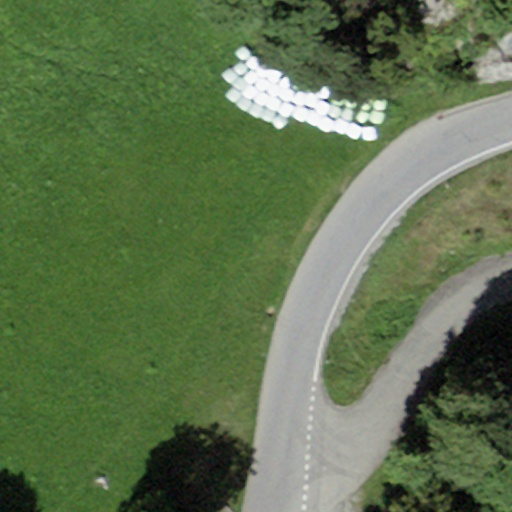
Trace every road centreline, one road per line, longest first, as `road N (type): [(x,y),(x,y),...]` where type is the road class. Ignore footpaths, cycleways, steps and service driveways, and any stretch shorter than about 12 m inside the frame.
road 1 (residential): [(274,511),(300,336),(327,259),(372,198),(416,158),(511,120)]
road 2 (track): [(285,460),(484,286),(511,283)]
